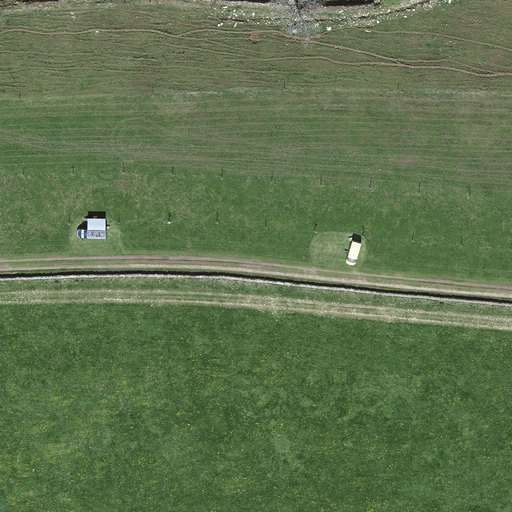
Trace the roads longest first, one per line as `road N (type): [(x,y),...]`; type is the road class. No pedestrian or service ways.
road 1 (track): [(511,325),(129,293),(0,298)]
road 2 (track): [(511,290),(225,262),(0,262)]
